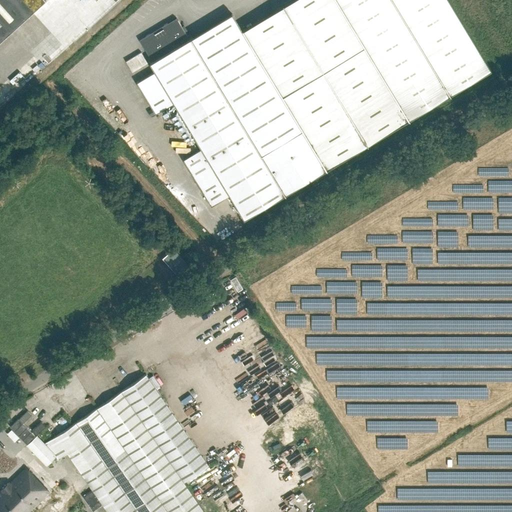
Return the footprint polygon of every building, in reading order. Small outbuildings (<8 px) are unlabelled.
[(0,0),(0,41),(46,0),(0,0)] [(178,20),(176,18),(167,23),(139,40),(151,58),(152,61),(150,63),(155,71),(137,82),(155,113),(174,102),(202,148),(183,159),(211,206),(230,195),(244,219),(326,169),(409,119),(491,69),(449,0),(292,0),(243,30),(256,52),(216,77),(192,37),(189,39),(187,36),(178,20)] [(126,61),(132,72),(147,62),(141,52),(126,61)] [(188,265),(175,249),(163,260),(177,275),(188,265)] [(208,464),(146,374),(96,408),(77,421),(107,466),(87,480),(109,511),(203,511),(183,482),(208,464)] [(31,415),(27,410),(19,418),(10,427),(27,444),(36,436),(23,423),(24,422),(31,415)] [(36,436),(27,444),(47,465),(56,457),(58,459),(67,452),(87,480),(107,466),(77,421),(45,443),(37,435),(36,436)] [(45,426),(42,422),(33,430),(36,434),(45,426)] [(0,499),(0,500),(0,511),(26,511),(49,491),(26,468),(10,483),(9,482),(2,489),(3,490),(0,492),(0,499)] [(93,511),(103,504),(93,489),(83,496),(93,511)]
